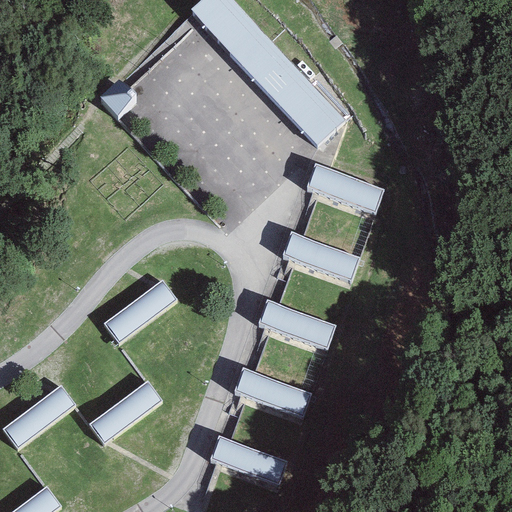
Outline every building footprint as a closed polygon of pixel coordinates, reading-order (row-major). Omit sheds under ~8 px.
[(360,75),(274,0),(203,0),(198,6),(323,116),(360,75)] [(123,88),(104,109),(125,128),(144,106),(123,88)] [(398,144),(330,122),(321,149),(389,172),(398,144)] [(374,211),(307,188),(297,216),(365,238),(374,211)] [(351,276),(284,254),(274,281),(342,304),(351,276)] [(171,257),(114,302),(128,320),(186,276),(171,257)] [(327,344),(259,321),(250,349),(318,371),(327,344)] [(158,352),(101,396),(115,414),(173,370),(158,352)] [(69,364),(12,408),(26,426),(84,382),(69,364)] [(305,408),(237,386),(228,413),(296,436),(305,408)] [(216,471),(282,488),(290,458),(223,441),(216,471)] [(57,456),(0,500),(8,511),(22,511),(71,474),(57,456)]
